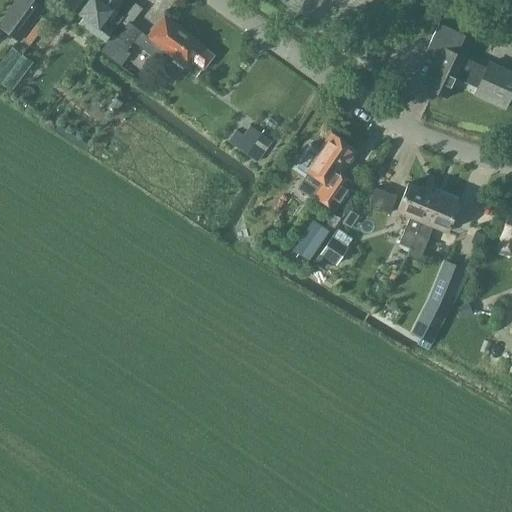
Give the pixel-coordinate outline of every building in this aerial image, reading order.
[(19,0),(0,26),(0,28),(19,43),(43,10),(29,0),(19,0)] [(56,0),(73,12),(81,0),(56,0)] [(84,0),(74,14),(81,19),(77,23),(103,42),(118,22),(110,16),(122,0),(84,0)] [(187,69),(193,62),(202,69),(213,55),(202,48),(204,46),(163,15),(146,37),(129,24),(141,9),(134,3),(118,23),(123,27),(116,37),(112,34),(99,51),(119,66),(128,53),(125,51),(132,42),(156,59),(163,50),(187,69)] [(486,71),(456,56),(465,36),(437,23),(424,52),(440,59),(425,89),(445,98),(454,79),(476,88),(473,94),(501,108),(511,86),(511,74),(490,63),(486,71)] [(28,47),(43,29),(37,24),(23,42),(28,47)] [(115,112),(121,103),(114,98),(108,107),(115,112)] [(242,136),(235,131),(227,143),(255,162),(269,141),(248,127),(242,136)] [(307,144),(290,169),(301,176),(303,173),(320,185),(311,199),(332,214),(351,186),(338,177),(355,152),(329,134),(317,151),(307,144)] [(409,183),(397,210),(409,215),(398,243),(409,248),(421,221),(433,193),(409,183)] [(368,204),(378,209),(385,192),(375,188),(368,204)] [(409,248),(406,255),(417,260),(432,225),(445,231),(457,204),(455,203),(458,197),(446,192),(444,198),(433,193),(421,221),(409,248)] [(357,216),(348,210),(340,222),(349,228),(357,216)] [(331,213),(324,224),(331,229),(338,219),(331,213)] [(511,213),(508,213),(496,251),(511,256),(511,255),(511,213)] [(312,220),(291,250),(307,261),(327,231),(312,220)] [(478,248),(484,237),(475,232),(469,243),(478,248)] [(345,248),(330,238),(319,255),(334,265),(345,248)] [(427,299),(412,334),(430,342),(445,306),(448,308),(464,270),(441,260),(426,298),(427,299)] [(467,303),(458,307),(462,317),(471,314),(467,303)]
